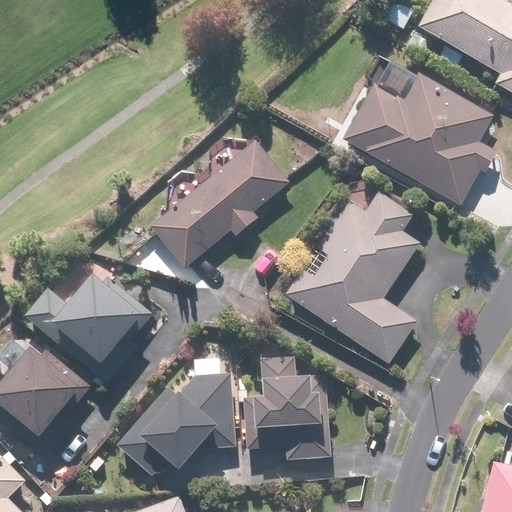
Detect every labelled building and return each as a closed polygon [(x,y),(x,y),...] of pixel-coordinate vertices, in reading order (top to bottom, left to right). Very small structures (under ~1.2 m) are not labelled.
[(394,0),(391,0),(380,17),(403,32),(415,13),(394,0)] [(511,9),(495,0),(437,0),(420,33),(501,77),(495,87),(511,95),(511,9)] [(482,144),(497,117),(382,57),(367,86),(374,89),(344,145),(463,207),(482,171),(487,174),(499,153),(482,144)] [(293,182),(257,141),(152,233),(187,273),(232,233),(238,240),(260,221),(255,215),(293,182)] [(369,215),(351,203),(319,252),(328,258),(314,278),(305,272),(299,282),(287,274),(274,293),(388,368),(418,323),(385,301),(422,246),(406,235),(419,216),(384,193),(369,215)] [(51,289),(27,318),(109,388),(120,375),(111,368),(157,313),(116,280),(109,289),(92,275),(69,303),(51,289)] [(0,421),(46,464),(57,451),(44,439),(94,386),(53,347),(43,357),(34,348),(21,362),(11,353),(0,364),(0,421)] [(258,399),(243,399),(244,452),(285,451),(285,462),(335,461),(334,437),(325,437),(324,394),(313,394),(313,380),(297,380),(296,358),(257,359),(258,399)] [(234,441),(231,377),(196,377),(180,396),(170,387),(118,448),(154,478),(168,461),(182,473),(220,429),(234,441)] [(28,481),(0,453),(0,511),(24,511),(11,499),(28,481)] [(511,511),(511,466),(494,462),(482,511),(511,511)] [(188,511),(183,496),(139,511),(188,511)]
